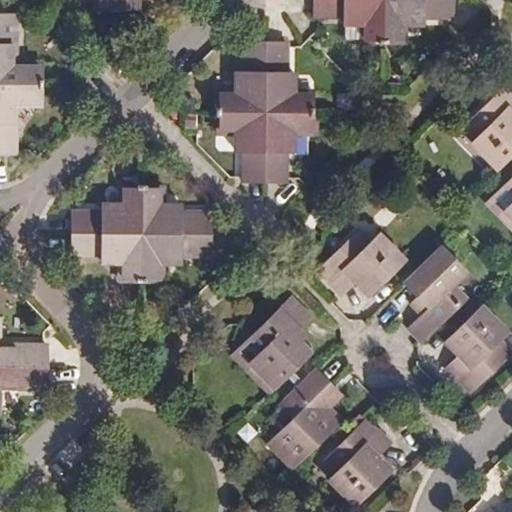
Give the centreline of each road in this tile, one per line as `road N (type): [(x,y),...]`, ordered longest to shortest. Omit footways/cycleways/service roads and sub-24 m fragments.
road 1 (residential): [(0,220),(227,0)]
road 2 (residential): [(0,489),(92,391),(95,350),(71,308)]
road 3 (unknown): [(142,82),(237,207)]
road 4 (residential): [(430,511),(451,467),(511,404)]
